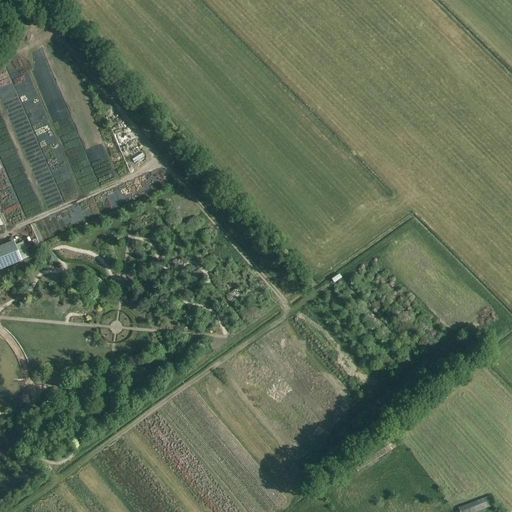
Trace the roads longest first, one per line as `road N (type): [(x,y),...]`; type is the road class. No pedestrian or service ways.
road 1 (track): [(34,0),(286,307),(274,325)]
road 2 (track): [(11,229),(162,163)]
